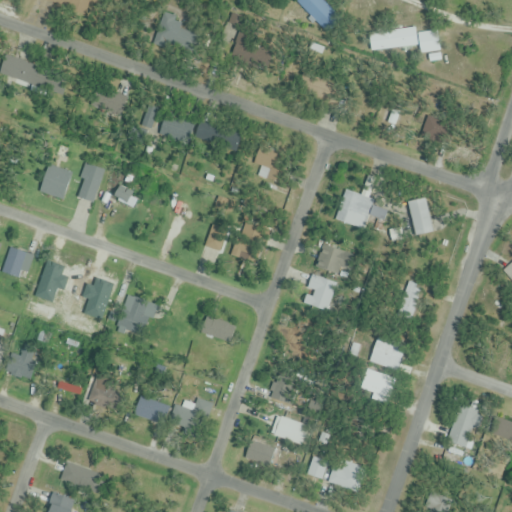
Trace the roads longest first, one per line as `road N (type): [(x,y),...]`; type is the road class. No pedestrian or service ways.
road 1 (residential): [(0,18),(511,199)]
road 2 (residential): [(197,511),(331,135)]
road 3 (residential): [(385,511),(497,194)]
road 4 (residential): [(311,511),(0,402)]
road 5 (residential): [(270,308),(0,211)]
